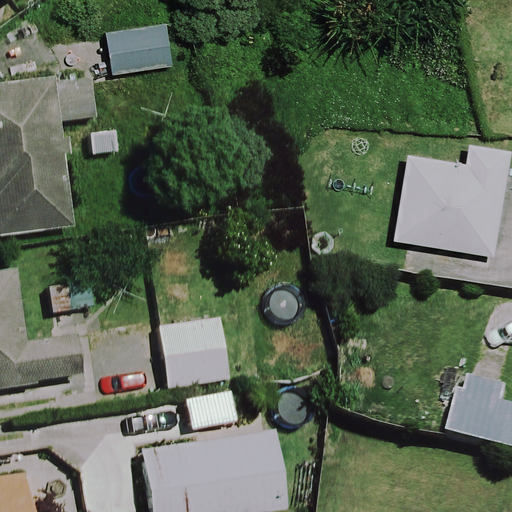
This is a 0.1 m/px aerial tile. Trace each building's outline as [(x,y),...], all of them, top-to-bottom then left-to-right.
[(167,71),(161,31),(102,39),(108,79),(167,71)] [(90,125),(86,86),(48,89),(52,128),(90,125)] [(0,241),(64,233),(45,87),(0,92),(0,241)] [(505,154),(464,147),(461,168),(403,158),(389,243),(487,260),(505,154)] [(15,350),(5,280),(0,280),(0,394),(72,385),(66,343),(15,350)] [(40,289),(43,321),(84,316),(80,285),(40,289)] [(219,386),(211,325),(152,332),(159,393),(219,386)] [(511,410),(448,397),(439,443),(511,458),(511,410)] [(272,511),(261,438),(133,458),(141,511),(272,511)] [(0,484),(0,511),(19,511),(16,483),(0,484)]
